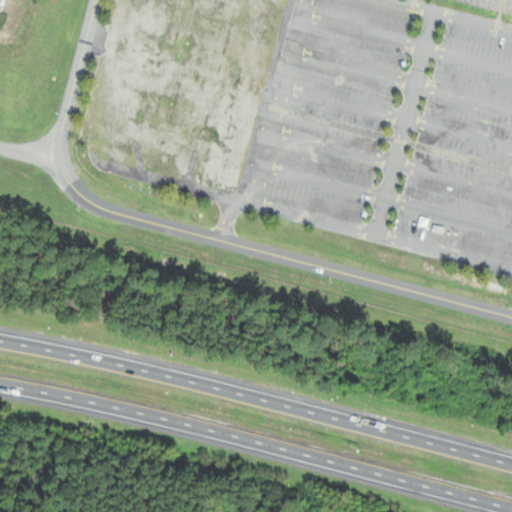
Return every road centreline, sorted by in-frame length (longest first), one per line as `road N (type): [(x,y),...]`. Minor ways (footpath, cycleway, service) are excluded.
road 1 (residential): [(511,316),(130,217),(81,195),(57,153),(94,0)]
road 2 (motorway): [(0,383),(511,507)]
road 3 (motorway): [(511,462),(0,340)]
